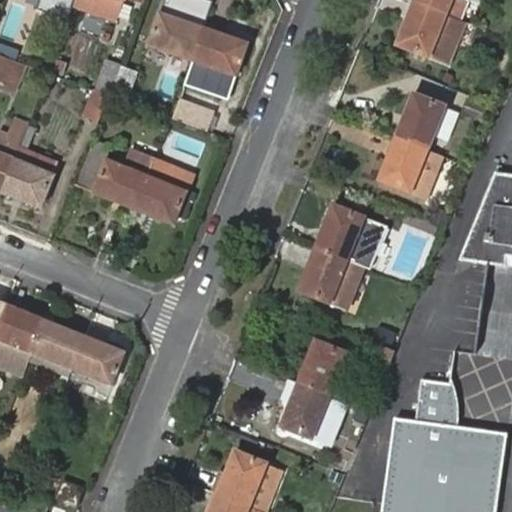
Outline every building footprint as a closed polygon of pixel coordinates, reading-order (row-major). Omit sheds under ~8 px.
[(14,0),(0,34),(0,40),(20,49),(37,10),(14,0)] [(75,0),(74,6),(90,13),(94,0),(118,0),(123,1),(125,2),(125,0),(75,0)] [(118,0),(94,0),(90,13),(117,21),(123,1),(118,0)] [(416,0),(416,3),(424,6),(447,16),(461,21),(469,1),(466,0),(416,0)] [(457,45),(466,23),(461,21),(447,16),(424,6),(416,3),(408,22),(398,46),(430,58),(449,66),(457,45)] [(194,61),(205,30),(161,15),(150,47),(194,61)] [(249,45),(205,30),(194,61),(216,69),(211,86),(233,93),(249,45)] [(0,57),(0,84),(1,85),(4,86),(13,63),(0,57)] [(66,64),(56,61),(51,74),(62,78),(66,64)] [(122,66),(108,61),(97,91),(112,96),(122,66)] [(26,66),(13,63),(4,86),(17,91),(26,66)] [(139,74),(123,68),(112,97),(129,103),(139,74)] [(180,102),(215,116),(219,103),(185,90),(180,102)] [(111,97),(96,92),(87,116),(101,121),(111,97)] [(415,94),(397,138),(429,151),(446,107),(415,94)] [(468,98),(462,114),(486,123),(491,108),(468,98)] [(175,119),(209,132),(215,116),(180,102),(175,119)] [(0,191),(2,192),(14,161),(20,148),(28,128),(30,124),(18,119),(10,137),(1,134),(0,135),(0,191)] [(36,131),(28,128),(20,148),(28,150),(36,131)] [(426,199),(444,157),(429,151),(397,138),(379,182),(411,194),(426,199)] [(95,194),(135,209),(148,178),(155,161),(132,152),(126,169),(107,162),(113,148),(95,141),(77,186),(95,194)] [(14,161),(2,192),(41,208),(54,177),(22,164),(28,150),(20,148),(14,161)] [(59,163),(28,150),(22,164),(54,177),(59,163)] [(148,178),(135,209),(174,225),(187,195),(169,187),(174,174),(176,170),(156,161),(155,161),(148,178)] [(511,175),(494,173),(461,262),(507,268),(508,259),(511,259),(511,175)] [(192,182),(174,174),(169,187),(187,195),(192,182)] [(334,206),(317,249),(348,261),(350,257),(374,267),(390,228),(365,218),(334,206)] [(346,311),(364,268),(348,261),(317,249),(311,264),(309,270),(299,293),(331,305),(346,311)] [(0,339),(34,353),(46,322),(6,306),(0,322),(0,339)] [(83,346),(86,338),(70,331),(65,330),(46,322),(34,353),(73,369),(83,346)] [(106,346),(86,338),(83,346),(73,369),(113,385),(126,353),(106,346)] [(34,353),(0,339),(0,370),(23,380),(30,361),(34,353)] [(359,357),(388,369),(396,351),(366,339),(359,357)] [(316,341),(299,384),(330,397),(340,401),(357,358),(347,354),(316,341)] [(73,369),(34,353),(30,361),(70,377),(73,369)] [(497,511),(508,436),(457,428),(458,422),(458,413),(457,403),(455,393),(452,384),(422,379),(416,422),(396,419),(385,493),(382,511),(497,511)] [(339,427),(348,404),(340,401),(330,397),(299,384),(281,428),(313,440),(321,420),(339,427)] [(321,420),(313,440),(321,443),(330,447),(339,427),(321,420)] [(251,508),(261,511),(265,511),(273,491),(282,470),(268,465),(237,452),(228,473),(219,495),(251,508)] [(222,471),(214,493),(215,493),(219,495),(228,473),(222,471)] [(77,509),(84,489),(64,482),(57,501),(77,509)] [(207,511),(212,511),(219,495),(215,493),(207,511)] [(219,495),(212,511),(249,511),(251,508),(219,495)] [(318,511),(331,511),(336,500),(325,496),(318,511)]
